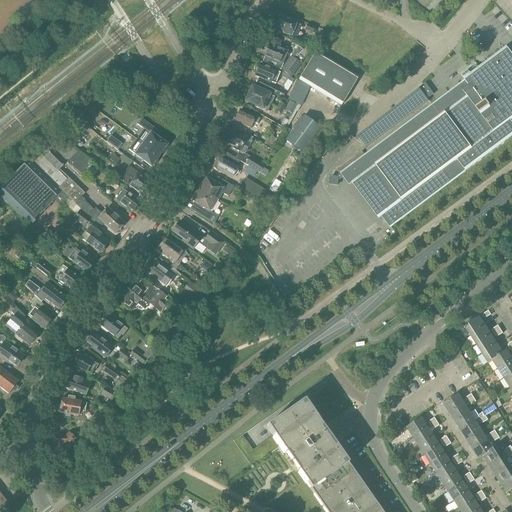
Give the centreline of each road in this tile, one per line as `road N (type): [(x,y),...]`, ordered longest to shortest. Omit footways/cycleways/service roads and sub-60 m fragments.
road 1 (residential): [(47,511),(33,448),(45,371),(181,176),(258,0)]
road 2 (secondary): [(146,468),(511,189)]
road 3 (residential): [(372,400),(392,365),(481,288)]
road 4 (residential): [(417,511),(373,444),(372,400)]
road 5 (unclassified): [(352,131),(441,47)]
